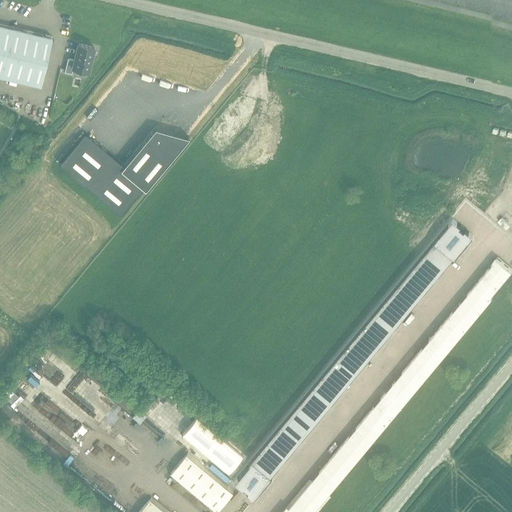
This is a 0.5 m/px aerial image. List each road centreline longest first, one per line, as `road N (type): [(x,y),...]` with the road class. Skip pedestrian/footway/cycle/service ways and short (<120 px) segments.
road 1 (unclassified): [(511,93),(117,0)]
road 2 (unclassified): [(387,511),(511,362)]
